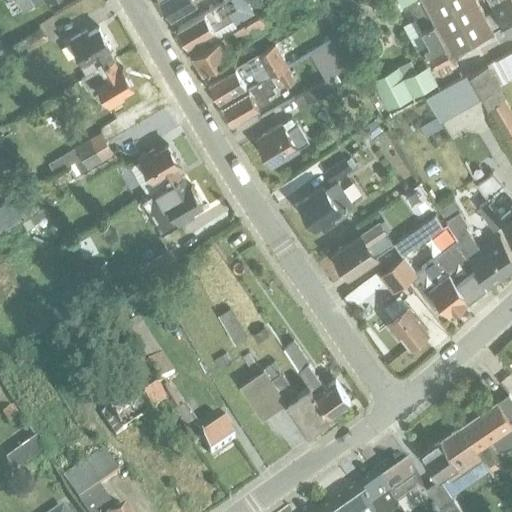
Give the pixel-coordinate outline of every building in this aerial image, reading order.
[(225,0),(177,24),(195,61),(253,32),(237,0),(225,0)] [(407,0),(427,36),(422,38),(436,63),(454,54),(450,45),(493,21),(481,0),(407,0)] [(493,21),(499,32),(511,25),(511,0),(495,0),(504,16),(493,21)] [(92,28),(70,41),(106,100),(128,87),(92,28)] [(337,32),(314,42),(326,70),(349,60),(337,32)] [(207,73),(225,110),(283,82),(265,45),(207,73)] [(511,45),(490,56),(499,75),(511,68),(511,45)] [(490,56),(428,89),(440,111),(483,89),(487,96),(505,86),(499,75),(490,56)] [(398,59),(374,70),(387,99),(428,80),(421,63),(403,71),(398,59)] [(294,89),(301,102),(330,88),(324,75),(294,89)] [(511,107),(505,93),(491,100),(511,140),(511,107)] [(360,123),(368,135),(383,124),(374,112),(360,123)] [(287,115),(258,129),(272,158),(301,143),(287,115)] [(73,160),(79,169),(117,146),(103,122),(49,156),(57,170),(73,160)] [(115,133),(123,145),(138,134),(130,123),(115,133)] [(157,141),(135,154),(171,214),(193,200),(157,141)] [(325,158),(328,171),(354,166),(351,152),(325,158)] [(493,162),(478,174),(488,186),(503,174),(493,162)] [(25,174),(0,186),(0,225),(41,204),(25,174)] [(424,176),(403,185),(414,212),(436,203),(424,176)] [(323,178),(297,198),(315,222),(341,202),(323,178)] [(435,205),(396,231),(404,242),(442,216),(435,205)] [(369,220),(329,241),(345,270),(384,249),(369,220)] [(429,278),(445,304),(511,262),(511,243),(505,232),(475,251),(462,231),(437,246),(449,265),(429,278)] [(396,284),(418,262),(401,245),(379,267),(396,284)] [(353,304),(385,283),(376,270),(344,290),(353,304)] [(359,391),(291,289),(264,306),(312,377),(286,394),(307,426),(359,391)] [(408,294),(386,314),(411,341),(433,320),(408,294)] [(263,366),(240,381),(259,410),(282,396),(263,366)] [(153,378),(108,409),(126,435),(171,405),(153,378)] [(511,408),(496,386),(326,511),(383,511),(511,416),(511,408)] [(10,412),(4,419),(16,429),(23,422),(10,412)] [(196,430),(214,456),(239,438),(220,412),(196,430)] [(7,459),(18,481),(50,465),(39,443),(7,459)] [(106,452),(64,481),(79,502),(121,474),(106,452)]
